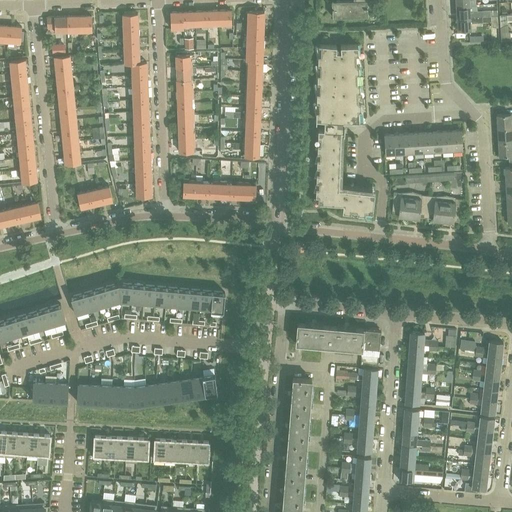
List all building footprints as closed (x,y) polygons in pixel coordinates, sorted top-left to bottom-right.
[(334,0),(333,0),(334,16),(369,14),(368,0),(334,0)] [(477,5),(458,6),(458,18),(482,17),(482,16),(491,16),(490,9),(478,10),(477,5)] [(231,9),(219,10),(219,22),(225,22),(225,25),(226,25),(226,27),(231,27),(231,25),(232,25),(232,22),(231,9)] [(207,10),(195,11),(195,23),(201,23),(201,26),(208,26),(207,10)] [(219,10),(207,10),(208,26),(213,26),(213,23),(219,22),(219,10)] [(248,10),(248,22),(263,23),(264,11),(248,10)] [(183,27),(182,11),(170,12),(171,27),(183,27)] [(195,11),(182,11),(183,27),(189,27),(189,24),(195,23),(195,11)] [(123,13),(124,26),(138,25),(137,13),(123,13)] [(79,15),(67,16),(67,30),(80,29),(79,15)] [(92,15),(79,15),(80,29),(92,29),(92,15)] [(491,16),(490,16),(491,26),(498,27),(498,15),(491,16)] [(511,15),(500,16),(500,27),(508,24),(507,20),(511,19),(511,15)] [(67,30),(67,16),(47,16),(47,27),(55,26),(55,30),(67,30)] [(482,17),(458,18),(459,30),(472,29),(472,22),(483,22),(482,17)] [(248,22),(248,34),(263,35),(263,23),(248,22)] [(0,24),(0,39),(8,40),(10,26),(0,24)] [(138,25),(124,26),(124,38),(138,37),(138,25)] [(10,26),(8,40),(21,41),(22,27),(10,26)] [(248,34),(247,46),(262,47),(263,35),(248,34)] [(138,37),(124,38),(124,50),(139,49),(138,37)] [(185,39),(185,48),(193,48),(193,38),(185,39)] [(201,47),(206,47),(206,39),(196,39),(197,48),(201,47)] [(324,119),(324,128),(318,128),(315,201),(343,202),(342,209),(365,212),(366,210),(372,210),(375,190),(345,187),(339,187),(341,129),(340,129),(340,118),(344,119),(362,119),(358,43),(340,44),(341,50),(336,50),(336,44),(318,43),(316,119),(324,119)] [(54,53),(66,52),(65,44),(53,45),(54,53)] [(247,46),(247,58),(262,59),(262,47),(247,46)] [(139,49),(124,50),(125,62),(146,61),(139,61),(139,49)] [(55,55),(56,66),(71,64),(70,54),(55,55)] [(176,54),(177,66),(192,66),(192,59),(192,54),(189,54),(176,54)] [(10,60),(11,72),(26,70),(25,58),(10,60)] [(262,59),(247,58),(247,59),(247,64),(249,64),(248,71),(261,71),(262,59)] [(146,61),(125,62),(132,62),(132,74),(147,74),(146,61)] [(71,64),(56,66),(57,77),(72,75),(71,64)] [(192,66),(177,66),(177,79),(192,78),(192,73),(193,73),(192,66)] [(26,70),(11,72),(13,84),(27,82),(26,70)] [(246,78),(246,82),(261,83),(261,71),(248,71),(248,78),(246,78)] [(147,74),(132,74),(133,86),(147,86),(147,74)] [(72,75),(57,77),(58,87),(73,86),(72,75)] [(192,78),(177,79),(177,91),(193,90),(193,83),(192,78)] [(27,82),(13,84),(14,96),(28,95),(27,82)] [(246,82),(246,87),(248,88),(247,95),(260,95),(261,83),(246,82)] [(73,86),(58,87),(59,98),(74,97),(73,86)] [(147,86),(133,86),(133,98),(148,98),(147,86)] [(193,90),(177,91),(178,103),(191,102),(193,102),(193,97),(194,97),(193,90)] [(28,95),(14,96),(15,108),(30,107),(28,95)] [(245,102),(245,107),(260,107),(260,95),(247,95),(247,102),(245,102)] [(74,97),(59,98),(60,109),(75,107),(74,97)] [(148,98),(133,98),(134,111),(148,110),(148,98)] [(191,102),(178,103),(178,115),(194,114),(194,107),(194,102),(193,102),(191,102)] [(30,107),(15,108),(16,120),(31,119),(30,107)] [(75,107),(60,109),(61,120),(76,118),(75,107)] [(245,107),(245,111),(247,112),(247,119),(260,119),(260,107),(245,107)] [(148,110),(134,111),(134,123),(149,122),(148,110)] [(228,122),(238,122),(238,113),(228,113),(228,122)] [(194,114),(178,115),(179,127),(194,126),(194,121),(194,114)] [(498,115),(498,128),(511,127),(511,119),(511,114),(498,115)] [(76,118),(61,120),(62,130),(77,129),(76,118)] [(31,119),(16,120),(18,133),(32,131),(31,119)] [(243,126),(243,131),(259,131),(260,119),(247,119),(246,126),(243,126)] [(149,122),(134,123),(135,135),(149,135),(149,122)] [(194,126),(179,127),(179,139),(195,138),(195,131),(194,126)] [(511,127),(498,128),(499,142),(511,141),(511,127)] [(461,128),(452,129),(453,149),(463,149),(461,128)] [(77,129),(62,130),(63,141),(78,140),(77,129)] [(452,129),(442,130),(443,150),(453,149),(452,129)] [(432,130),(423,131),(424,151),(433,151),(432,130)] [(442,130),(432,130),(433,151),(443,150),(442,130)] [(15,141),(15,145),(33,143),(32,131),(18,133),(18,140),(15,141)] [(243,131),(243,135),(246,135),(246,143),(259,143),(259,131),(243,131)] [(413,131),(403,132),(404,152),(414,152),(413,131)] [(423,131),(413,131),(414,152),(424,151),(423,131)] [(403,132),(394,133),(395,153),(404,152),(403,132)] [(395,153),(394,133),(384,133),(385,154),(395,153)] [(149,135),(135,135),(135,147),(150,147),(149,135)] [(195,138),(179,139),(180,151),(193,150),(195,150),(195,138)] [(78,140),(63,141),(65,152),(79,151),(78,140)] [(511,141),(499,142),(500,155),(511,154),(511,141)] [(33,143),(15,145),(15,149),(19,149),(20,157),(35,155),(33,143)] [(243,155),(245,155),(258,155),(259,143),(246,143),(245,150),(243,150),(243,155)] [(150,147),(135,147),(136,159),(150,159),(150,147)] [(79,151),(65,152),(66,163),(80,161),(79,151)] [(35,155),(20,157),(21,169),(36,168),(35,155)] [(150,159),(136,159),(136,172),(150,171),(150,159)] [(36,168),(21,169),(23,181),(37,180),(36,168)] [(150,171),(136,172),(136,184),(151,183),(150,171)] [(208,182),(207,195),(219,196),(220,183),(220,176),(213,176),(213,182),(208,182)] [(183,181),(183,195),(195,195),(195,182),(188,182),(189,177),(183,177),(183,181)] [(195,182),(195,195),(207,195),(208,182),(195,182)] [(459,182),(439,182),(439,191),(449,191),(449,194),(459,194),(459,182)] [(151,183),(136,184),(137,196),(151,195),(151,183)] [(220,183),(219,196),(231,196),(232,183),(220,183)] [(232,183),(231,196),(243,197),(244,184),(232,183)] [(244,184),(243,197),(255,197),(256,184),(244,184)] [(109,185),(99,188),(102,202),(113,199),(109,185)] [(99,188),(88,190),(91,204),(102,202),(99,188)] [(91,204),(88,190),(77,193),(81,207),(91,204)] [(394,191),(391,213),(403,216),(409,217),(412,191),(401,192),(394,191)] [(412,191),(409,217),(415,218),(415,216),(426,217),(428,194),(421,194),(412,191)] [(428,194),(426,217),(437,218),(437,220),(443,221),(446,195),(436,195),(428,194)] [(446,195),(443,221),(449,221),(449,219),(461,221),(463,198),(455,197),(446,195)] [(38,201),(27,204),(31,218),(41,216),(38,201)] [(27,204),(17,206),(20,220),(31,218),(27,204)] [(17,206),(6,209),(10,223),(20,220),(17,206)] [(6,209),(0,210),(0,225),(10,223),(6,209)] [(305,241),(297,240),(296,249),(304,250),(305,241)] [(120,301),(119,282),(104,286),(109,304),(120,301)] [(119,282),(120,301),(132,302),(133,283),(119,282)] [(132,302),(143,303),(145,284),(133,283),(132,302)] [(143,303),(154,304),(156,285),(145,284),(143,303)] [(154,304),(166,305),(168,286),(156,285),(154,304)] [(109,304),(104,286),(93,289),(99,307),(109,304)] [(166,305),(177,306),(179,287),(168,286),(166,305)] [(177,306),(189,307),(190,288),(179,287),(177,306)] [(189,307),(200,308),(202,289),(190,288),(189,307)] [(99,307),(93,289),(82,293),(88,310),(99,307)] [(213,290),(202,289),(200,308),(211,309),(213,290)] [(213,290),(211,309),(223,310),(225,292),(213,290)] [(88,310),(82,293),(71,296),(76,314),(88,310)] [(66,321),(61,303),(49,306),(54,324),(66,321)] [(43,327),(54,324),(49,306),(38,310),(43,327)] [(33,331),(43,327),(38,310),(27,313),(33,331)] [(22,334),(33,331),(27,313),(16,316),(22,334)] [(22,334),(16,316),(5,319),(11,337),(22,334)] [(0,340),(11,337),(5,319),(0,320),(0,340)] [(298,322),(296,342),(329,345),(331,325),(298,322)] [(329,345),(362,348),(364,328),(331,325),(329,345)] [(362,348),(361,363),(378,365),(381,329),(364,328),(362,348)] [(411,331),(410,343),(424,344),(430,345),(438,345),(438,339),(424,339),(425,332),(411,331)] [(455,347),(456,335),(446,334),(445,346),(455,347)] [(461,348),(483,351),(489,352),(502,354),(504,342),(490,340),(489,346),(461,343),(460,348),(461,348)] [(423,356),(424,344),(410,343),(409,355),(423,356)] [(489,352),(487,364),(501,366),(502,354),(489,352)] [(422,367),(428,368),(429,362),(423,362),(423,356),(409,355),(408,367),(422,368),(422,367)] [(487,364),(486,376),(499,378),(501,366),(487,364)] [(365,367),(364,379),(377,380),(378,368),(365,367)] [(408,367),(407,379),(421,380),(422,368),(408,367)] [(348,370),(337,369),(336,377),(349,378),(355,378),(357,379),(358,372),(348,371),(348,370)] [(215,373),(203,375),(205,393),(217,392),(215,373)] [(203,375),(191,377),(194,395),(205,393),(203,375)] [(486,376),(484,388),(498,389),(499,378),(486,376)] [(191,377),(180,378),(183,397),(194,395),(191,377)] [(301,511),(313,378),(293,377),(282,511),(301,511)] [(180,378),(169,380),(172,398),(183,397),(180,378)] [(364,379),(363,391),(376,392),(377,380),(364,379)] [(406,390),(420,391),(421,380),(407,379),(406,390)] [(44,399),(45,381),(33,380),(32,399),(44,399)] [(169,380),(158,382),(160,400),(172,398),(169,380)] [(57,381),(45,381),(44,399),(56,400),(57,381)] [(69,382),(57,381),(56,400),(68,400),(69,382)] [(90,383),(77,382),(77,401),(89,401),(90,383)] [(158,382),(146,383),(149,402),(160,400),(158,382)] [(101,383),(90,383),(89,401),(100,402),(101,383)] [(112,384),(101,383),(100,402),(111,402),(112,384)] [(146,383),(135,385),(136,403),(149,402),(146,383)] [(124,384),(112,384),(111,402),(123,403),(124,384)] [(135,385),(124,384),(123,403),(136,403),(135,385)] [(484,388),(483,399),(496,401),(498,389),(484,388)] [(425,391),(420,391),(406,390),(405,403),(419,404),(420,396),(425,396),(425,391)] [(363,391),(362,402),(375,404),(376,392),(363,391)] [(426,401),(437,402),(438,393),(427,392),(426,401)] [(496,401),(483,399),(481,411),(495,413),(496,401)] [(362,402),(361,414),(374,416),(375,404),(362,402)] [(405,408),(404,420),(418,421),(419,409),(405,408)] [(361,414),(360,426),(373,427),(374,416),(361,414)] [(493,429),(495,417),(481,416),(479,428),(493,429)] [(404,420),(403,432),(417,433),(418,421),(404,420)] [(360,426),(359,438),(372,439),(373,427),(360,426)] [(493,429),(479,428),(474,427),(474,432),(479,433),(478,439),(492,441),(493,429)] [(16,457),(17,452),(16,452),(18,432),(7,431),(5,456),(16,457)] [(17,452),(27,453),(29,433),(18,432),(16,452),(17,452)] [(416,444),(422,445),(430,445),(430,440),(422,439),(422,440),(417,440),(417,433),(403,432),(402,444),(416,445),(416,444)] [(38,454),(39,433),(29,433),(27,453),(38,454)] [(39,433),(38,454),(49,455),(50,434),(40,434),(39,433)] [(93,457),(104,458),(105,435),(94,435),(93,457)] [(115,459),(116,456),(115,456),(116,436),(105,435),(104,458),(115,459)] [(116,456),(125,457),(126,457),(127,436),(122,436),(116,436),(115,456),(116,456)] [(137,462),(137,457),(138,437),(127,436),(126,457),(125,457),(125,461),(137,462)] [(137,457),(148,458),(149,438),(144,437),(138,437),(137,457)] [(153,458),(165,459),(166,438),(154,438),(153,458)] [(165,459),(175,459),(177,439),(166,438),(165,459)] [(372,439),(359,438),(358,450),(371,451),(372,439)] [(175,459),(186,460),(188,439),(177,439),(175,459)] [(186,460),(197,460),(198,440),(188,439),(186,460)] [(492,441),(478,439),(477,446),(472,445),(471,451),(490,453),(492,441)] [(198,440),(197,460),(208,461),(209,441),(198,440)] [(402,444),(401,455),(415,457),(416,445),(402,444)] [(475,463),(489,465),(490,453),(471,451),(471,456),(476,456),(475,463)] [(400,467),(428,469),(429,464),(415,463),(415,457),(401,455),(400,467)] [(357,456),(356,468),(370,469),(371,457),(357,456)] [(487,476),(489,465),(475,463),(474,470),(469,469),(469,470),(469,474),(487,476)] [(428,469),(400,467),(399,479),(414,480),(414,473),(419,473),(419,474),(428,474),(428,469)] [(356,468),(355,480),(369,481),(370,469),(356,468)] [(487,476),(469,474),(468,479),(473,479),(473,482),(465,481),(464,490),(473,491),(477,492),(478,487),(486,488),(487,476)] [(355,480),(354,491),(368,493),(369,481),(355,480)] [(354,491),(353,503),(367,505),(368,493),(354,491)] [(100,511),(102,502),(91,501),(90,511),(100,511)] [(23,511),(34,511),(34,502),(23,503),(23,511)] [(34,502),(34,511),(44,511),(44,502),(37,502),(34,502)] [(111,511),(113,503),(102,502),(100,511),(111,511)] [(12,511),(23,511),(23,503),(12,504),(12,511)] [(122,511),(124,505),(113,503),(111,511),(122,511)] [(353,503),(352,511),(366,511),(367,505),(353,503)]
